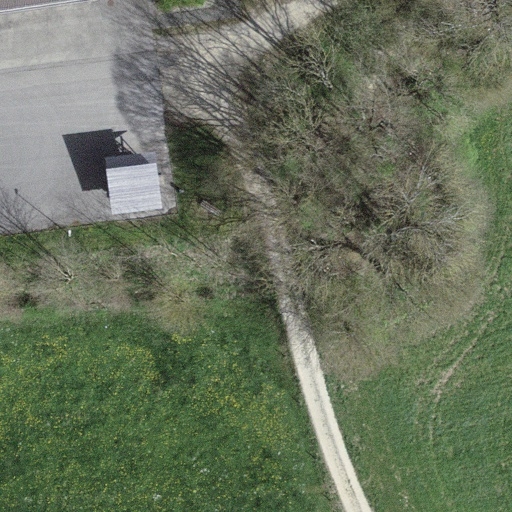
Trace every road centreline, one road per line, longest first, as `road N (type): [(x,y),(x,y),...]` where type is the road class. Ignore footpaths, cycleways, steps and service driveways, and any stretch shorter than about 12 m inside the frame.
road 1 (track): [(364,511),(262,247),(189,97),(128,87),(355,0)]
road 2 (residential): [(128,87),(125,148),(79,173),(0,192)]
road 3 (residential): [(0,99),(128,87)]
